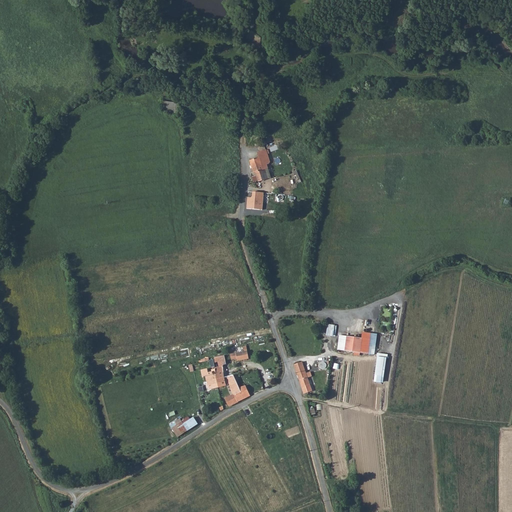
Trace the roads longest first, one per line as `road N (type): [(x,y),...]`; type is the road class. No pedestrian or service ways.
road 1 (unclassified): [(293,382),(242,232),(243,103)]
road 2 (track): [(270,316),(354,312),(453,268),(511,287)]
road 3 (unclassified): [(77,490),(132,471),(293,382)]
road 4 (track): [(511,426),(299,401)]
road 5 (unclassified): [(329,511),(293,382)]
road 6 (unclassified): [(77,490),(39,473),(0,401)]
